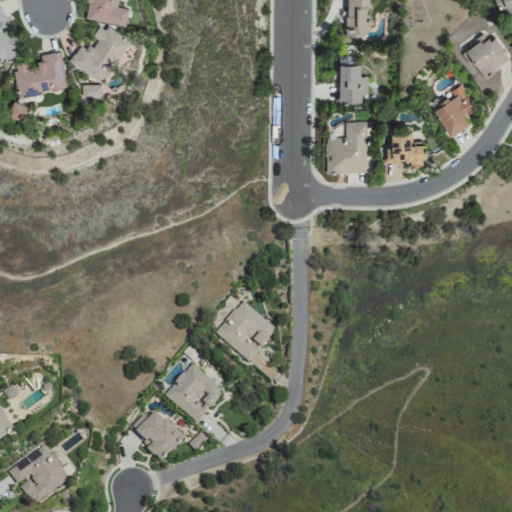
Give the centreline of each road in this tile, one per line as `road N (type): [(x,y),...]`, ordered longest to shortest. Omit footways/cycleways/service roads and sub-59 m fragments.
road 1 (residential): [(511,105),(485,147),(434,184),(393,195),(293,195)]
road 2 (residential): [(294,0),(293,195)]
